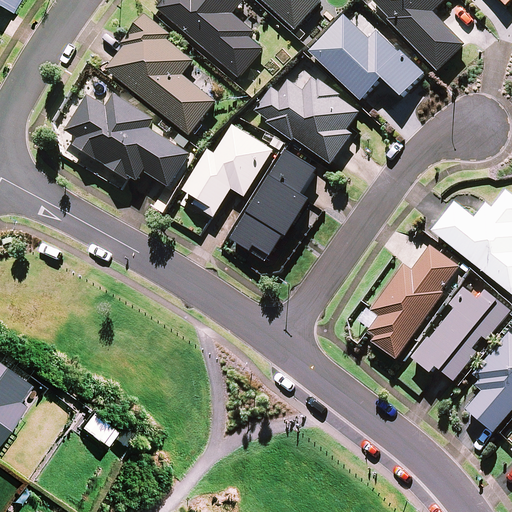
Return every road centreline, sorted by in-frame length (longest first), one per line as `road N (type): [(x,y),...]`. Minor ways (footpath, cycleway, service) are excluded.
road 1 (residential): [(0,177),(276,340)]
road 2 (residential): [(475,127),(415,156),(276,340)]
road 3 (residential): [(276,340),(416,451),(467,511)]
road 4 (residential): [(0,133),(80,0)]
